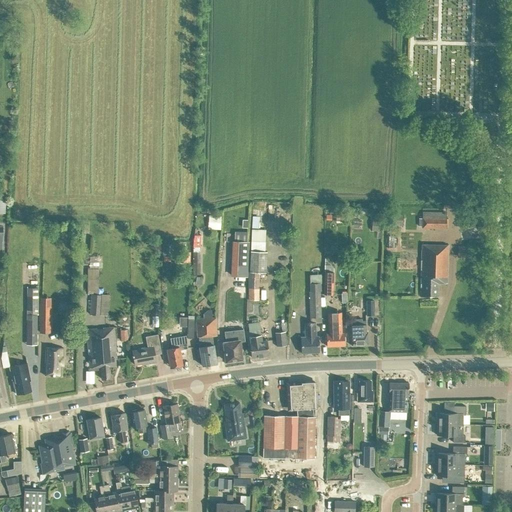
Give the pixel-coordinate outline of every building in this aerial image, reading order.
[(446,217),(445,217),(445,213),(422,212),(422,228),(446,228),(446,217)] [(220,230),(220,216),(208,215),(208,229),(220,230)] [(421,279),(420,296),(437,295),(438,283),(447,283),(448,245),(422,244),(422,233),(400,232),(400,249),(421,249),(421,256),(421,279)] [(204,245),(203,233),(195,233),(196,246),(204,245)] [(259,300),(259,273),(266,273),(266,251),(250,251),(249,271),(248,271),(248,288),(248,300),(259,300)] [(248,255),(234,255),(233,278),(229,278),(227,306),(245,306),(246,279),(247,279),(248,255)] [(87,293),(98,294),(98,269),(88,269),(87,293)] [(333,295),(333,272),(324,272),(323,295),(333,295)] [(309,318),(318,317),(318,323),(321,323),(320,291),(321,291),(321,283),(309,283),(310,292),(309,292),(309,318)] [(100,315),(102,295),(91,294),(89,315),(100,315)] [(38,303),(38,322),(50,322),(51,322),(52,303),(51,303),(51,297),(39,297),(39,303),(38,303)] [(27,298),(26,334),(37,334),(37,315),(38,315),(38,298),(27,298)] [(366,315),(374,315),(374,300),(366,300),(366,315)] [(201,357),(202,365),(216,363),(213,342),(211,336),(216,336),(216,335),(215,318),(212,318),(211,310),(207,310),(203,313),(203,318),(196,319),(197,337),(198,337),(199,347),(199,349),(195,349),(197,358),(201,357)] [(328,334),(326,334),(326,347),(344,346),(344,333),(341,333),(341,321),(341,312),(327,313),(328,322),(328,334)] [(354,319),(354,325),(348,325),(348,338),(351,337),(351,345),(368,345),(367,332),(366,332),(366,324),(365,324),(365,320),(361,320),(361,319),(354,319)] [(248,324),(249,331),(260,329),(259,322),(248,324)] [(315,323),(305,323),(305,337),(301,337),(302,352),(318,352),(317,337),(315,337),(315,323)] [(109,367),(116,366),(115,359),(117,359),(116,352),(114,327),(86,329),(89,368),(100,367),(101,379),(110,378),(109,367)] [(266,340),(262,341),(260,329),(249,331),(250,343),(252,357),(269,355),(266,340)] [(285,331),(275,332),(276,346),(286,345),(285,331)] [(226,361),(241,359),(239,340),(237,341),(236,332),(229,333),(230,342),(223,343),(226,361)] [(157,334),(146,337),(148,348),(132,351),(134,364),(147,362),(148,363),(156,362),(154,350),(160,349),(157,334)] [(187,335),(170,338),(172,348),(166,349),(170,367),(182,365),(179,348),(187,347),(187,335)] [(46,347),(44,375),(60,376),(61,365),(63,365),(64,348),(46,347)] [(31,381),(27,362),(8,366),(11,381),(13,381),(16,394),(31,391),(29,381),(31,381)] [(349,382),(344,382),(344,381),(333,381),(333,409),(340,409),(340,415),(348,415),(353,415),(353,408),(349,408),(349,394),(349,382)] [(371,381),(359,381),(359,390),(357,390),(357,402),(372,402),(372,390),(371,390),(371,381)] [(315,394),(314,382),(288,384),(289,406),(292,406),(293,408),(317,407),(317,394),(315,394)] [(406,411),(407,394),(408,394),(408,383),(389,383),(388,410),(406,411)] [(172,403),(163,404),(166,424),(160,425),(162,439),(171,437),(170,431),(177,430),(176,422),(180,421),(177,402),(176,402),(175,401),(172,401),(172,403)] [(250,426),(256,425),(255,416),(249,417),(243,418),(242,413),(240,413),(239,402),(224,404),(226,421),(224,421),(227,441),(246,438),(244,423),(249,422),(250,426)] [(485,403),(485,411),(493,411),(493,403),(485,403)] [(453,413),(437,413),(437,424),(463,424),(463,413),(465,413),(465,406),(453,406),(453,413)] [(139,433),(145,432),(144,426),(147,425),(144,409),(137,411),(137,410),(132,410),(132,412),(130,412),(133,428),(138,427),(139,433)] [(388,425),(389,412),(379,412),(378,425),(388,425)] [(127,429),(125,413),(111,415),(112,425),(111,425),(112,432),(118,431),(120,442),(126,441),(124,429),(127,429)] [(297,458),(314,458),(315,417),(297,416),(263,415),(262,457),(297,458)] [(335,416),(327,416),(326,435),(328,435),(328,441),(339,441),(340,418),(335,418),(335,416)] [(100,417),(86,420),(89,439),(104,436),(100,417)] [(463,424),(437,424),(436,435),(453,435),(453,442),(465,442),(465,435),(462,435),(463,424)] [(151,448),(158,447),(158,442),(155,427),(147,429),(148,443),(151,443),(151,448)] [(41,463),(43,474),(49,473),(49,472),(62,469),(61,465),(73,463),(69,441),(71,440),(70,433),(61,435),(61,437),(46,440),(47,445),(41,446),(42,454),(41,454),(43,463),(41,463)] [(11,434),(0,436),(0,459),(1,462),(7,461),(5,454),(15,451),(14,450),(15,449),(14,446),(13,445),(11,434)] [(89,451),(87,438),(78,439),(81,452),(89,451)] [(492,455),(493,445),(484,445),(484,455),(492,455)] [(374,446),(363,446),(363,466),(373,467),(374,446)] [(436,453),(436,464),(456,464),(464,464),(464,453),(466,453),(466,446),(452,446),(452,453),(436,453)] [(109,463),(107,455),(97,457),(98,465),(109,463)] [(238,466),(251,467),(251,455),(238,455),(238,466)] [(177,478),(177,466),(177,459),(174,459),(174,460),(155,460),(155,461),(146,461),(146,473),(149,473),(149,478),(177,478)] [(21,473),(21,468),(21,461),(13,461),(13,469),(6,470),(7,476),(21,473)] [(436,464),(436,475),(452,475),(452,482),(464,482),(464,475),(464,464),(456,464),(436,464)] [(62,482),(75,480),(74,474),(61,476),(62,482)] [(5,479),(9,496),(21,494),(17,476),(5,479)] [(177,478),(149,478),(149,482),(158,483),(158,490),(173,490),(173,491),(177,491),(177,478)] [(128,485),(121,487),(120,482),(115,483),(117,492),(121,510),(133,508),(133,507),(138,506),(136,496),(134,487),(129,488),(128,485)] [(117,492),(110,493),(108,484),(103,485),(108,511),(112,511),(121,510),(117,492)] [(93,496),(94,502),(89,503),(90,511),(108,511),(103,485),(99,486),(100,495),(93,496)] [(435,493),(435,504),(462,504),(462,497),(463,496),(463,493),(464,486),(452,486),(451,493),(435,493)] [(23,511),(44,511),(46,489),(24,487),(23,511)] [(144,497),(144,502),(173,502),(173,491),(173,490),(158,490),(154,490),(154,497),(144,497)] [(229,511),(230,503),(232,504),(232,495),(227,495),(226,503),(216,503),(215,511),(229,511)] [(240,504),(232,504),(230,503),(229,511),(243,511),(244,505),(245,505),(245,496),(240,495),(240,504)] [(482,495),(482,503),(490,503),(490,495),(482,495)] [(354,511),(355,501),(335,500),(333,511),(354,511)] [(172,511),(173,502),(144,502),(144,507),(153,507),(153,511),(172,511)]
